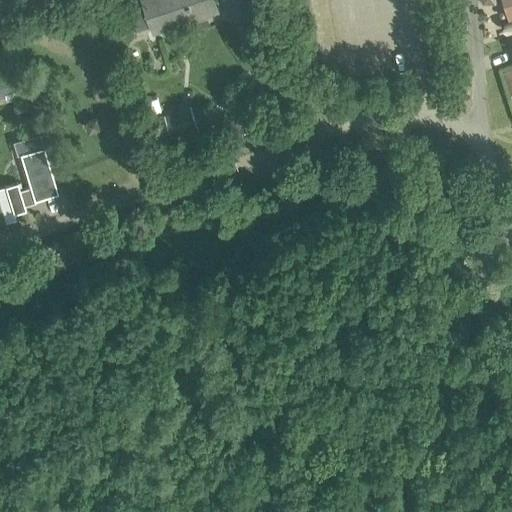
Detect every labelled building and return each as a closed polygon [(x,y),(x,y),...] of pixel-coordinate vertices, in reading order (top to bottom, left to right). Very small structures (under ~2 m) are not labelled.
[(142,0),(154,32),(216,11),(212,0),(142,0)] [(511,19),(511,0),(502,0),(509,20),(511,19)] [(21,74),(0,79),(0,95),(4,94),(24,89),(21,74)] [(166,117),(172,137),(198,129),(193,116),(179,121),(176,113),(166,117)] [(26,209),(23,201),(35,197),(35,200),(58,193),(44,147),(21,154),(31,187),(20,190),(18,182),(6,186),(14,213),(26,209)] [(305,152),(308,160),(309,163),(323,158),(319,147),(305,152)]
